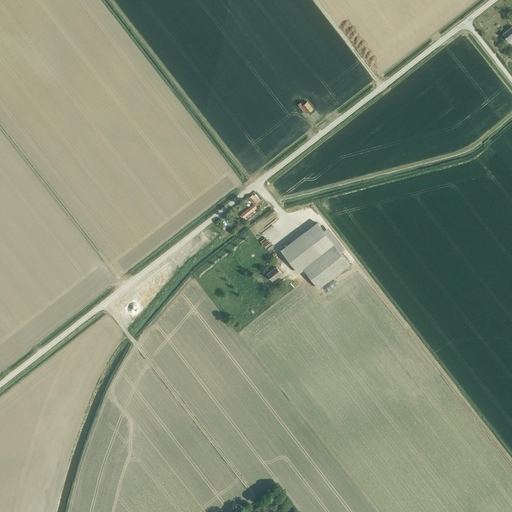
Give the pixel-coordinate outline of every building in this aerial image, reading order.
[(511,26),(503,34),(509,41),(511,38),(511,26)] [(308,113),(313,109),(307,101),(304,104),(302,102),(298,105),(305,113),(307,111),(308,113)] [(260,200),(255,194),(254,196),(253,195),(249,198),(254,205),(255,205),(256,206),(258,204),(257,203),(260,200)] [(249,208),(241,214),(244,217),(252,211),(249,208)] [(322,254),(304,269),(319,288),(350,264),(318,223),(305,232),(322,254)] [(322,254),(305,232),(282,250),(300,272),(304,269),(322,254)] [(277,267),(267,274),(273,281),(282,274),(277,267)]
